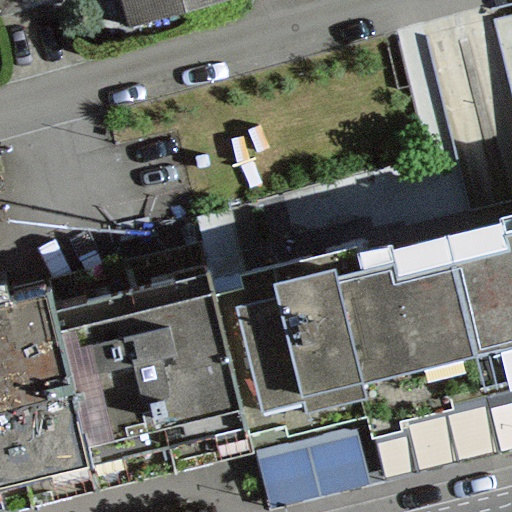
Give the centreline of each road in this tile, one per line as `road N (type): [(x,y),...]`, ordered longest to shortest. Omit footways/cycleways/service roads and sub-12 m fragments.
road 1 (residential): [(0,121),(286,36)]
road 2 (residential): [(286,36),(417,0)]
